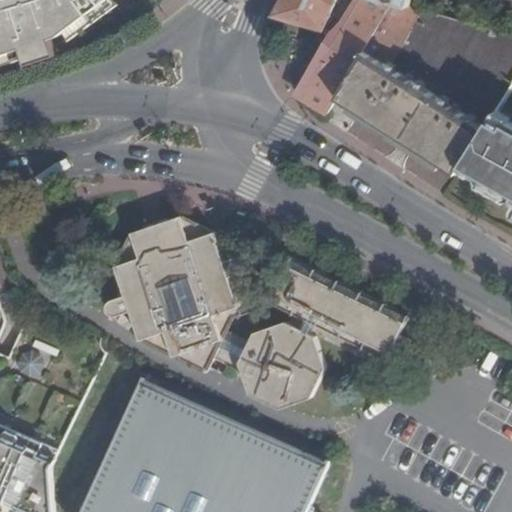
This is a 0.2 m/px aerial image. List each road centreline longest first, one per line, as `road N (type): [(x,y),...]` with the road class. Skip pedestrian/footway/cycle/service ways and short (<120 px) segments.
road 1 (primary): [(252,178),(511,317)]
road 2 (primary): [(511,261),(285,130)]
road 3 (primary): [(0,173),(138,161),(252,178)]
road 4 (secondary): [(214,8),(155,47),(22,110)]
road 5 (secondary): [(0,167),(191,105)]
road 6 (primary): [(191,105),(115,100),(22,110)]
road 7 (secondary): [(285,130),(248,89),(246,24)]
